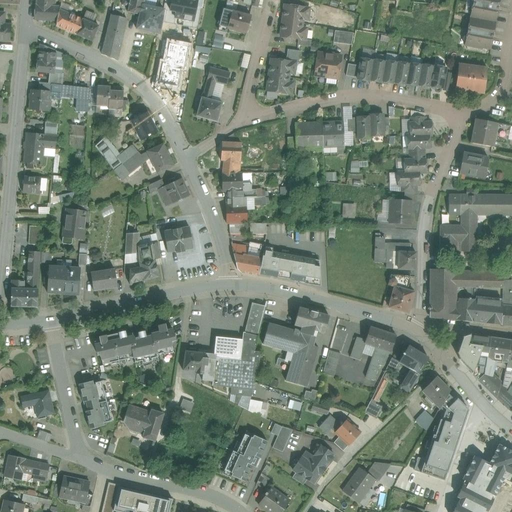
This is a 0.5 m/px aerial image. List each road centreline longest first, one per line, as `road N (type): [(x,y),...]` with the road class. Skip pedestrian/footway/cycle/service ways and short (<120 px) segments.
road 1 (residential): [(25,30),(0,308)]
road 2 (residential): [(413,331),(431,195),(462,113)]
road 3 (residential): [(462,113),(354,96),(242,123)]
road 4 (residential): [(25,30),(141,83),(186,158)]
road 5 (residential): [(306,511),(446,362)]
road 6 (secondary): [(413,331),(273,289),(232,286)]
road 7 (secondary): [(232,286),(49,321)]
road 8 (residential): [(81,454),(96,466),(209,495),(239,511)]
road 9 (residential): [(186,158),(219,227),(232,286)]
road 10 (residential): [(49,321),(81,454)]
road 11 (residential): [(242,123),(272,0)]
